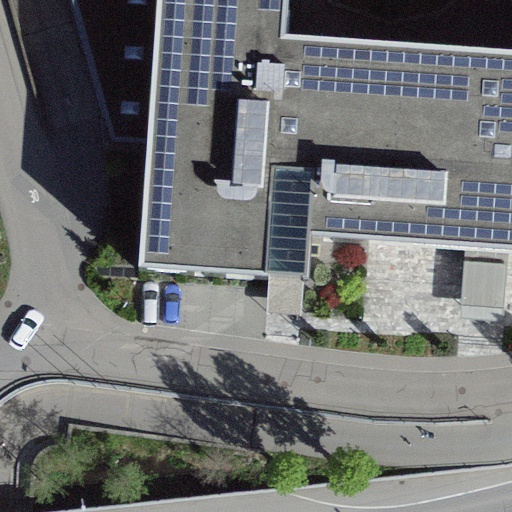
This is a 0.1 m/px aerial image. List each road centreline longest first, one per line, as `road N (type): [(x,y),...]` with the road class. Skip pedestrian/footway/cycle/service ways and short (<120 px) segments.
road 1 (residential): [(511,391),(407,399),(74,360)]
road 2 (residential): [(0,90),(74,360)]
